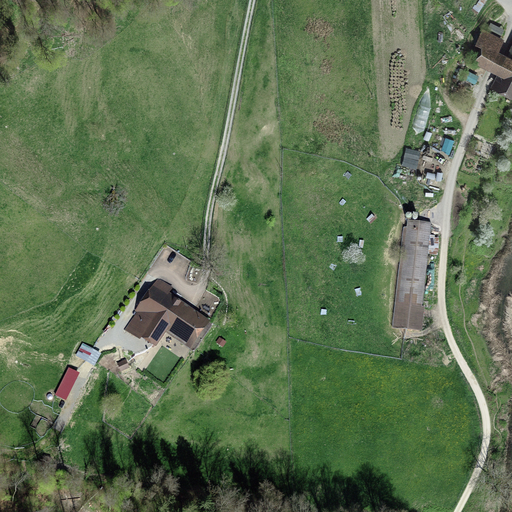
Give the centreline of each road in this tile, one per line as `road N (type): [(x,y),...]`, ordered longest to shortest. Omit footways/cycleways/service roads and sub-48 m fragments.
road 1 (track): [(254,0),(211,203),(207,278),(193,290),(154,273),(54,434),(31,450),(0,450)]
road 2 (track): [(456,511),(478,470),(486,420),(445,324),(444,244)]
road 3 (unclassified): [(444,244),(454,167),(511,33)]
